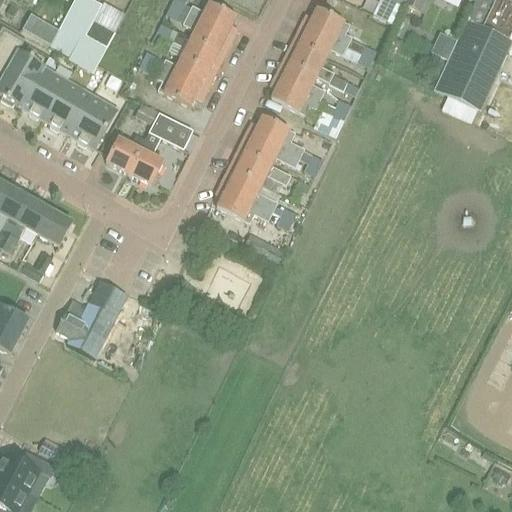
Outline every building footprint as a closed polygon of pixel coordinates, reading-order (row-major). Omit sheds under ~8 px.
[(118,29),(97,18),(102,9),(82,0),(76,0),(49,48),(70,60),(68,62),(93,76),(107,51),(118,29)] [(177,14),(182,3),(176,0),(174,0),(170,10),(177,14)] [(227,39),(238,17),(203,0),(200,0),(190,20),(227,39)] [(326,0),(361,17),(369,0),(326,0)] [(407,0),(404,8),(419,15),(426,0),(407,0)] [(511,0),(496,0),(482,30),(508,42),(511,33),(511,0)] [(390,19),(396,8),(388,5),(383,16),(390,19)] [(357,25),(321,6),(311,26),(347,45),(357,25)] [(167,34),(172,23),(165,20),(160,30),(167,34)] [(217,59),(227,39),(190,20),(180,41),(217,59)] [(433,93),(449,100),(442,114),(470,128),(477,113),(480,115),(511,47),(511,44),(508,42),(482,30),(466,23),(433,93)] [(347,45),(311,26),(301,45),(337,64),(347,45)] [(162,45),(167,34),(160,30),(154,41),(162,45)] [(0,81),(3,83),(17,57),(25,45),(3,32),(0,37),(0,81)] [(217,59),(180,41),(170,61),(206,79),(217,59)] [(373,58),(378,47),(370,43),(365,54),(373,58)] [(337,64),(301,45),(291,65),(327,83),(337,64)] [(368,68),(373,58),(365,54),(360,65),(368,68)] [(20,111),(43,71),(17,57),(3,83),(0,87),(0,99),(1,100),(0,101),(0,103),(11,110),(13,107),(20,111)] [(141,72),(147,61),(140,58),(134,69),(141,72)] [(206,79),(170,61),(160,81),(196,100),(206,79)] [(327,83),(291,65),(281,84),(318,102),(327,83)] [(44,125),(67,85),(43,71),(20,111),(29,116),(28,119),(36,123),(37,121),(44,125)] [(186,121),(196,100),(160,81),(149,103),(186,121)] [(318,102),(281,84),(271,104),(307,123),(318,102)] [(68,139),(91,99),(67,85),(44,125),(51,128),(49,131),(58,136),(59,133),(68,139)] [(360,99),(365,89),(357,85),(352,96),(360,99)] [(355,110),(360,99),(352,96),(347,107),(355,110)] [(117,113),(91,99),(68,139),(78,144),(76,146),(84,151),(86,149),(94,153),(117,113)] [(153,130),(159,117),(158,116),(141,107),(134,120),(153,130)] [(304,130),(267,111),(257,131),(293,150),(304,130)] [(340,127),(345,116),(338,113),(333,124),(340,127)] [(163,166),(152,160),(160,143),(183,154),(193,134),(159,117),(153,130),(145,145),(129,178),(151,189),(163,166)] [(284,169),(293,150),(257,131),(247,151),(284,169)] [(129,178),(145,145),(135,140),(131,149),(118,143),(106,166),(129,178)] [(323,165),(328,154),(321,150),(316,161),(323,165)] [(274,188),(284,169),(247,151),(237,170),(274,188)] [(274,188),(237,170),(228,189),(264,208),(274,188)] [(314,184),(319,174),(312,170),(307,181),(314,184)] [(309,195),(314,184),(307,181),(302,192),(309,195)] [(0,207),(9,192),(0,186),(0,207)] [(264,208),(228,189),(217,209),(254,228),(264,208)] [(0,217),(17,227),(30,204),(9,192),(0,207),(0,217)] [(38,239),(51,215),(30,204),(17,227),(38,239)] [(301,226),(306,215),(299,212),(294,223),(301,226)] [(72,227),(51,215),(38,239),(59,250),(72,227)] [(296,237),(301,226),(294,223),(289,234),(296,237)] [(0,257),(2,254),(11,239),(1,233),(0,234),(0,257)] [(279,268),(285,255),(250,237),(243,250),(279,268)] [(19,243),(11,239),(2,254),(10,258),(19,243)] [(16,274),(21,276),(39,287),(52,262),(42,257),(34,271),(26,266),(26,265),(22,263),(16,274)] [(109,325),(96,318),(72,306),(57,335),(94,354),(109,325)] [(27,324),(0,308),(0,352),(10,357),(21,335),(27,324)] [(35,460),(30,471),(5,458),(0,467),(0,482),(28,497),(39,476),(51,482),(56,471),(35,460)] [(73,487),(81,469),(70,464),(62,482),(73,487)] [(20,511),(28,497),(0,482),(0,509),(4,511),(20,511)]
